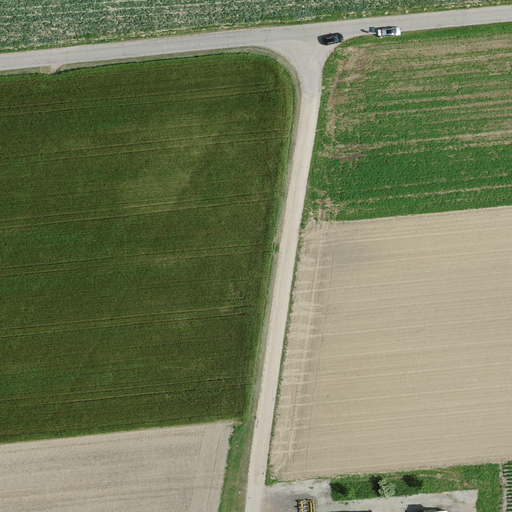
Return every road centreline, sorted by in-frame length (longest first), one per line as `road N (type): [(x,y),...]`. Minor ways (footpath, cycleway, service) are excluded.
road 1 (unclassified): [(0,64),(511,14)]
road 2 (track): [(252,511),(318,34)]
